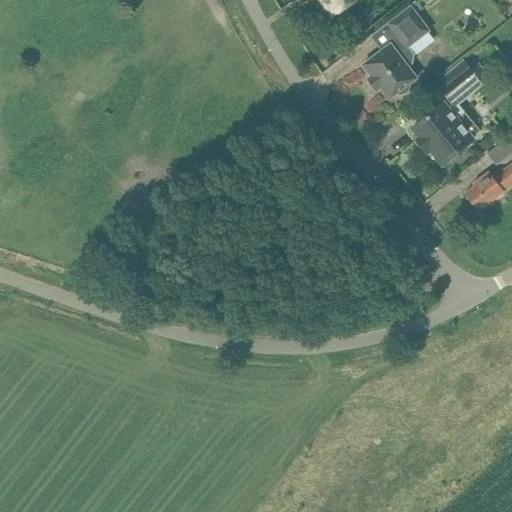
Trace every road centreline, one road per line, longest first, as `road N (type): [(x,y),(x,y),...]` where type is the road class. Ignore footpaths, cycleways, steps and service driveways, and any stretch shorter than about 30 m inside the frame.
road 1 (unclassified): [(470,299),(395,331),(295,349),(166,330),(0,276)]
road 2 (residential): [(470,299),(296,89),(249,0)]
